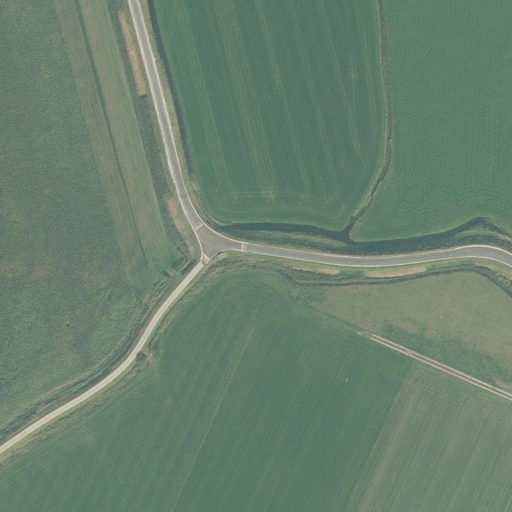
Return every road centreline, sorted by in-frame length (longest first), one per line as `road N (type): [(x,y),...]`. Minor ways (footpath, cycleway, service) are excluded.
road 1 (unclassified): [(215,242),(123,366),(0,449)]
road 2 (tertiary): [(511,267),(468,256),(334,264),(215,242)]
road 3 (tertiary): [(215,242),(184,202),(131,0)]
road 4 (track): [(511,397),(371,336)]
